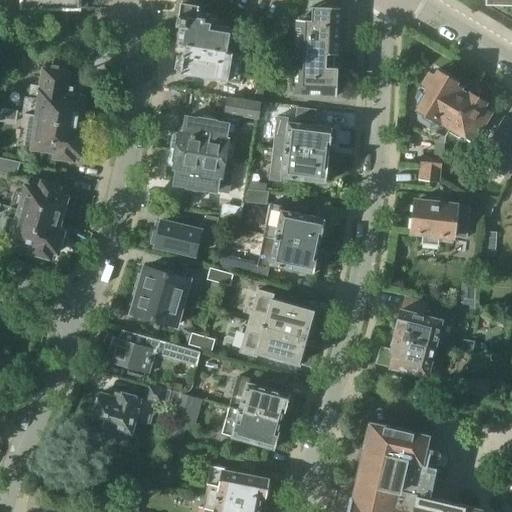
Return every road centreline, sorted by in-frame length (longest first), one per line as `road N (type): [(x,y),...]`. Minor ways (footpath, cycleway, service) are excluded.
road 1 (residential): [(389,0),(377,167),(358,287),(302,511)]
road 2 (residential): [(131,0),(139,62),(120,191),(93,284),(61,315)]
road 3 (residential): [(61,315),(65,356),(5,511)]
